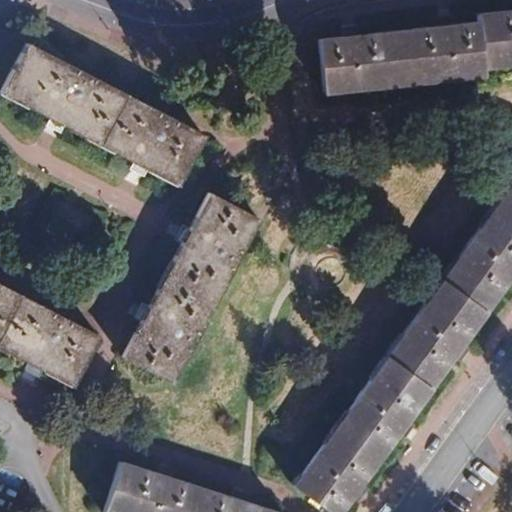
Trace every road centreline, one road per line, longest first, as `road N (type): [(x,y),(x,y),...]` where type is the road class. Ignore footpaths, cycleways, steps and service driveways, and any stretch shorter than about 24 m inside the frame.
road 1 (residential): [(289,0),(262,14),(194,26),(85,0)]
road 2 (residential): [(414,511),(511,375)]
